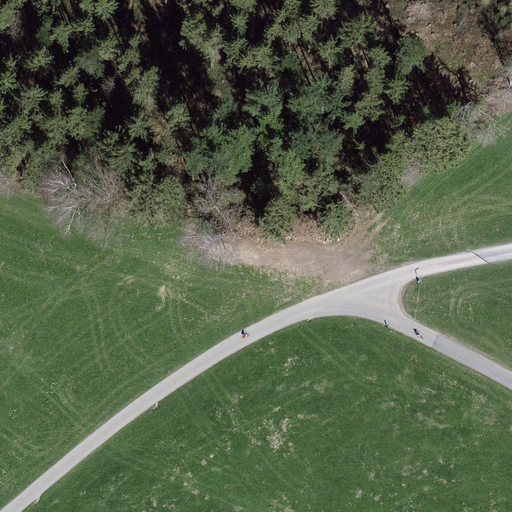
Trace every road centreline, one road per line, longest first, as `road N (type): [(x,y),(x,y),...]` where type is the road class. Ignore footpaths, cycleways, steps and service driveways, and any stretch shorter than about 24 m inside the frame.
road 1 (unclassified): [(511,382),(363,302),(357,290),(260,327),(180,378),(8,511)]
road 2 (track): [(357,290),(511,250)]
